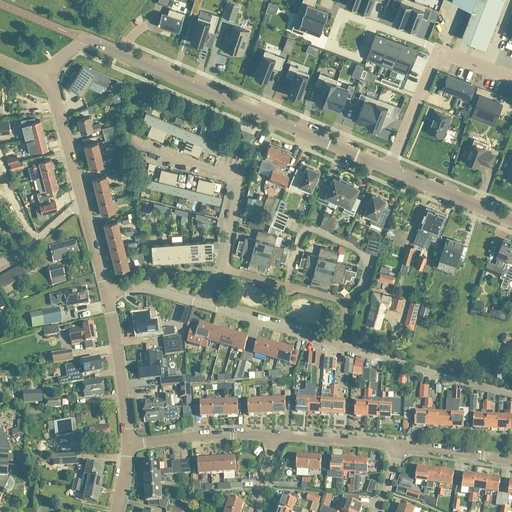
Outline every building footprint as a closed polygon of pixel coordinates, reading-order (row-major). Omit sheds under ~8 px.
[(197,13),(200,1),(195,0),(193,0),(190,11),(197,13)] [(302,0),(297,13),(323,23),(324,18),(327,11),(313,6),(315,0),(302,0)] [(347,0),(346,5),(358,9),(361,0),(347,0)] [(361,0),(358,9),(369,14),(374,0),(375,0),(380,2),(381,0),(361,0)] [(410,0),(394,0),(392,6),(398,9),(393,22),(404,27),(414,1),(410,0)] [(452,0),(452,2),(472,10),(462,38),(486,47),(503,0),(452,0)] [(414,1),(404,27),(416,31),(421,17),(427,20),(432,8),(414,1)] [(227,2),(222,16),(234,20),(238,6),(227,2)] [(161,13),(157,26),(178,33),(184,14),(169,9),(167,14),(161,13)] [(297,13),(290,31),(302,35),(304,29),(318,34),(323,23),(297,13)] [(190,42),(202,46),(207,30),(213,32),(218,16),(212,14),(209,21),(197,17),(196,21),(194,21),(192,28),(194,28),(190,42)] [(241,55),(249,31),(232,26),(229,35),(226,34),(221,49),(224,50),(241,55)] [(376,35),(367,58),(368,59),(368,58),(375,61),(376,62),(376,61),(381,63),(380,63),(381,64),(390,40),(376,35)] [(390,40),(381,64),(382,64),(382,63),(386,65),(386,66),(387,66),(387,65),(392,67),(391,68),(392,68),(401,45),(390,40)] [(401,45),(392,68),(393,68),(393,67),(397,69),(397,70),(398,70),(399,70),(405,72),(405,73),(406,73),(415,50),(401,45)] [(256,67),(253,74),(255,75),(254,77),(266,82),(272,67),(280,70),(284,58),(264,50),(257,68),(256,67)] [(110,77),(82,64),(67,87),(81,96),(91,81),(106,87),(110,77)] [(290,64),(285,76),(293,79),(287,94),(299,99),(300,96),(302,97),(304,90),(303,90),(309,74),(297,70),(298,67),(290,64)] [(319,73),(315,85),(320,87),(315,102),(327,106),(335,84),(335,85),(337,80),(319,73)] [(447,74),(441,89),(462,97),(464,91),(472,94),(475,85),(447,74)] [(110,85),(114,92),(119,89),(116,82),(110,85)] [(335,84),(327,106),(329,107),(329,108),(336,111),(336,109),(339,110),(344,96),(350,98),(354,87),(348,84),(346,89),(335,85),(335,84)] [(360,93),(355,105),(361,107),(356,121),(358,122),(358,123),(364,126),(365,124),(367,125),(368,125),(377,100),(360,93)] [(502,105),(479,96),(474,109),(497,118),(502,105)] [(367,125),(367,126),(379,130),(385,115),(391,118),(393,112),(395,106),(377,99),(377,100),(368,125),(367,125)] [(89,114),(95,112),(93,105),(92,105),(92,106),(87,108),(89,114)] [(156,115),(159,108),(150,105),(149,108),(147,107),(146,111),(156,115)] [(443,139),(451,117),(434,111),(426,132),(426,133),(443,139)] [(154,139),(163,120),(145,113),(142,121),(147,123),(151,125),(149,127),(146,136),(154,139)] [(91,126),(90,123),(92,122),(91,118),(89,119),(88,117),(77,119),(80,133),(85,132),(85,133),(100,129),(99,124),(91,126)] [(21,121),(22,127),(25,139),(25,140),(26,140),(43,135),(40,120),(35,122),(34,118),(21,121)] [(115,131),(119,119),(118,118),(117,118),(114,127),(114,126),(101,129),(103,135),(116,132),(115,131)] [(7,119),(0,119),(0,131),(8,131),(7,119)] [(171,133),(175,125),(163,120),(154,139),(162,142),(165,134),(166,131),(171,133)] [(190,154),(198,135),(177,126),(173,134),(183,138),(186,139),(185,142),(182,151),(190,154)] [(251,143),(254,136),(241,131),(238,138),(251,143)] [(117,138),(116,132),(103,135),(104,140),(102,141),(103,146),(109,144),(108,140),(117,138)] [(47,150),(43,135),(26,140),(29,154),(47,150)] [(201,149),(202,146),(207,148),(211,150),(214,142),(198,135),(190,154),(197,157),(201,149)] [(100,154),(98,147),(97,142),(83,146),(86,158),(100,154)] [(260,165),(257,171),(269,177),(272,171),(281,149),(269,143),(260,165)] [(485,149),(472,144),(465,163),(478,168),(480,163),(491,167),(495,155),(484,151),(485,149)] [(269,177),(268,180),(277,183),(283,186),(287,177),(281,174),(290,152),(281,149),(272,171),(269,177)] [(113,151),(111,151),(105,153),(107,160),(115,158),(113,151)] [(103,166),(100,154),(86,158),(90,170),(103,166)] [(6,159),(8,164),(21,161),(19,156),(17,157),(17,156),(6,159)] [(53,174),(50,159),(38,162),(38,163),(32,164),(34,170),(36,178),(53,174)] [(21,162),(21,161),(8,164),(8,165),(9,169),(10,169),(11,170),(23,167),(21,162)] [(315,185),(318,179),(316,178),(319,172),(306,166),(302,174),(295,171),(288,188),(300,193),(302,187),(311,191),(313,184),(315,185)] [(164,192),(169,172),(160,170),(158,178),(157,181),(148,179),(146,187),(164,192)] [(181,196),(183,188),(174,185),(177,174),(169,172),(164,192),(181,196)] [(51,190),(57,188),(53,174),(36,178),(39,192),(37,193),(40,205),(50,202),(48,197),(53,196),(51,190)] [(108,188),(105,176),(92,179),(95,191),(108,188)] [(337,202),(346,181),(339,178),(338,180),(333,178),(328,189),(322,186),(316,200),(335,208),(337,202)] [(183,197),(201,201),(206,181),(198,179),(195,191),(191,190),(185,188),(183,197)] [(201,201),(219,205),(221,197),(216,196),(211,195),(214,183),(206,181),(201,201)] [(353,199),(358,188),(353,186),(354,184),(346,181),(337,202),(345,206),(342,211),(353,216),(359,202),(353,199)] [(111,200),(108,188),(95,191),(98,203),(111,200)] [(382,228),(389,211),(381,208),(385,200),(372,195),(369,201),(367,200),(364,206),(367,207),(364,214),(372,217),(369,223),(382,228)] [(253,213),(256,199),(248,197),(245,211),(253,213)] [(184,205),(185,200),(178,198),(176,207),(181,208),(182,204),(184,205)] [(112,204),(111,200),(98,203),(101,215),(114,212),(112,204)] [(147,206),(140,208),(141,215),(149,213),(147,206)] [(422,246),(436,212),(426,207),(417,228),(419,229),(413,242),(422,246)] [(180,221),(183,212),(174,209),(173,213),(177,214),(176,220),(180,221)] [(283,230),(287,221),(289,216),(276,210),(270,225),(283,230)] [(438,236),(446,216),(436,212),(422,246),(423,246),(426,239),(430,241),(433,234),(438,236)] [(326,230),(330,218),(324,215),(319,227),(326,230)] [(332,232),(337,220),(330,218),(326,230),(332,232)] [(42,219),(36,225),(41,230),(47,224),(42,219)] [(120,233),(117,221),(103,225),(106,237),(120,233)] [(389,227),(386,236),(393,239),(396,230),(389,227)] [(122,245),(121,238),(132,235),(131,230),(120,233),(106,237),(109,248),(122,245)] [(282,252),(284,248),(274,245),(276,235),(257,230),(255,240),(245,237),(243,242),(238,240),(236,250),(241,251),(239,256),(249,259),(247,269),(266,274),(269,264),(279,267),(280,262),(285,263),(287,254),(282,252)] [(439,260),(455,265),(462,243),(446,238),(439,260)] [(313,249),(314,240),(304,239),(303,248),(313,249)] [(378,256),(382,243),(368,239),(364,252),(378,256)] [(79,256),(74,240),(48,247),(52,263),(79,256)] [(488,260),(484,269),(491,273),(500,276),(511,246),(511,243),(503,240),(496,257),(500,259),(497,265),(488,260)] [(213,259),(212,241),(202,242),(203,260),(213,259)] [(203,260),(202,242),(191,243),(193,261),(203,260)] [(182,261),(181,243),(171,244),(172,262),(182,261)] [(193,261),(191,243),(181,243),(182,261),(193,261)] [(172,262),(171,244),(161,245),(162,263),(172,262)] [(125,257),(122,245),(109,248),(112,260),(125,257)] [(162,263),(161,245),(150,246),(151,263),(162,263)] [(511,246),(500,276),(504,278),(501,286),(506,287),(509,280),(510,280),(511,278),(511,246)] [(345,269),(346,264),(336,262),(339,252),(320,247),(317,257),(307,254),(306,258),(301,257),(298,267),(303,268),(302,273),(312,276),(309,286),(328,291),(331,281),(341,283),(342,279),(355,282),(356,277),(354,277),(356,272),(350,270),(345,269)] [(408,265),(413,249),(406,247),(401,262),(408,265)] [(420,269),(425,257),(419,255),(414,266),(420,269)] [(128,269),(125,257),(112,260),(115,272),(128,269)] [(441,287),(450,265),(440,261),(433,282),(440,284),(435,296),(442,298),(446,288),(441,287)] [(26,262),(20,266),(23,272),(30,268),(26,262)] [(468,265),(460,263),(458,271),(467,272),(468,265)] [(66,282),(62,267),(61,265),(47,268),(52,286),(66,282)] [(4,288),(25,276),(19,266),(0,276),(0,289),(1,290),(4,288)] [(394,286),(396,278),(380,274),(378,282),(394,286)] [(432,295),(434,283),(427,282),(425,294),(432,295)] [(88,303),(85,288),(85,287),(64,291),(64,293),(56,294),(57,301),(65,299),(67,307),(88,303)] [(366,325),(379,328),(385,307),(388,307),(390,297),(373,293),(370,301),(372,302),(366,325)] [(403,299),(393,297),(389,310),(399,313),(403,299)] [(410,301),(408,308),(417,310),(419,303),(410,301)] [(426,317),(428,306),(421,304),(418,315),(426,317)] [(182,306),(180,314),(188,316),(190,308),(182,306)] [(481,315),(483,309),(473,306),(472,312),(475,313),(481,315)] [(58,308),(41,311),(41,312),(29,314),(30,320),(32,328),(44,325),(61,322),(58,308)] [(506,312),(491,311),(491,320),(506,321),(506,312)] [(158,334),(158,335),(163,335),(164,338),(174,337),(173,327),(161,329),(161,326),(157,327),(157,324),(150,325),(149,314),(136,316),(138,336),(158,334)] [(95,340),(92,324),(75,327),(72,326),(64,328),(64,331),(68,330),(71,345),(84,342),(85,350),(92,349),(92,348),(91,348),(90,341),(95,340)] [(206,348),(208,342),(212,328),(200,324),(198,330),(191,328),(187,343),(201,347),(201,346),(206,348)] [(58,334),(57,326),(43,329),(44,336),(58,334)] [(220,345),(224,331),(212,328),(208,342),(220,345)] [(231,348),(235,334),(224,331),(220,345),(231,348)] [(241,380),(246,362),(248,353),(244,352),(248,337),(235,334),(231,348),(242,351),(234,380),(241,380)] [(511,357),(511,335),(509,335),(508,335),(506,335),(505,335),(504,336),(503,337),(502,338),(502,339),(502,340),(502,341),(502,342),(503,343),(503,344),(504,344),(505,345),(506,345),(503,355),(511,357)] [(181,336),(174,337),(164,338),(163,338),(165,355),(183,353),(181,336)] [(254,355),(265,358),(269,343),(257,340),(253,354),(254,355)] [(277,361),(281,347),(269,343),(265,358),(277,361)] [(293,352),(293,350),(281,347),(277,361),(295,366),(298,354),(293,352)] [(72,361),(71,353),(71,350),(51,354),(53,365),(72,361)] [(304,364),(312,364),(312,353),(305,352),(304,364)] [(138,364),(140,380),(161,377),(160,369),(163,369),(161,353),(141,355),(141,356),(142,363),(138,364)] [(83,381),(82,374),(101,371),(98,359),(79,362),(79,364),(65,366),(67,378),(58,379),(59,385),(77,382),(81,382),(83,381)] [(345,364),(344,374),(351,375),(353,360),(346,359),(346,364),(345,364)] [(501,381),(505,366),(498,364),(493,378),(501,381)] [(353,366),(353,375),(362,376),(362,369),(353,366)] [(378,418),(379,405),(374,404),(374,399),(372,399),(372,391),(374,391),(376,370),(370,370),(369,382),(368,390),(366,417),(378,418)] [(185,376),(176,377),(177,377),(177,385),(185,384),(185,376)] [(104,394),(102,378),(83,381),(81,382),(84,398),(104,394)] [(190,397),(190,385),(180,385),(180,397),(190,397)] [(212,391),(212,386),(205,387),(206,392),(207,392),(208,402),(200,403),(200,418),(214,417),(213,402),(212,391)] [(428,394),(428,392),(428,386),(419,386),(419,398),(428,398),(428,394)] [(366,417),(368,390),(365,390),(364,399),(363,398),(363,403),(355,403),(354,416),(366,417)] [(463,428),(463,415),(458,415),(459,402),(457,402),(457,400),(460,400),(460,390),(452,390),(452,392),(450,427),(463,428)] [(41,391),(23,392),(23,403),(42,402),(41,391)] [(450,427),(452,392),(446,392),(445,414),(439,414),(438,427),(450,427)] [(319,413),(320,400),(314,400),(315,395),(313,395),(309,394),(309,399),(308,399),(307,413),(319,413)] [(172,408),(170,395),(161,396),(161,399),(142,401),(143,412),(163,410),(172,408)] [(477,395),(470,395),(469,413),(476,413),(477,395)] [(331,414),(332,401),(333,401),(333,396),(329,396),(327,396),(327,401),(320,400),(319,413),(331,414)] [(307,413),(308,399),(297,398),(296,412),(307,413)] [(45,400),(45,401),(45,407),(45,408),(60,407),(59,399),(45,400)] [(285,414),(285,399),(272,400),(273,415),(285,414)] [(260,415),(260,400),(247,401),(248,416),(260,415)] [(273,415),(272,400),(260,400),(260,415),(273,415)] [(238,416),(237,401),(225,402),(225,417),(238,416)] [(345,402),(333,401),(332,401),(331,414),(344,415),(345,402)] [(225,417),(225,402),(213,402),(214,417),(225,417)] [(390,419),(391,405),(379,405),(378,418),(390,419)] [(192,418),(191,407),(183,407),(184,419),(192,418)] [(165,420),(165,421),(178,419),(176,408),(172,408),(163,410),(143,412),(144,423),(164,421),(164,420),(165,420)] [(405,408),(404,421),(405,421),(404,424),(409,424),(409,421),(412,421),(413,409),(405,408)] [(438,427),(439,414),(433,413),(433,408),(430,408),(427,408),(427,413),(426,426),(438,427)] [(486,414),(486,411),(482,411),(481,411),(480,416),(473,415),(473,429),(485,429),(485,416),(486,414)] [(486,411),(486,414),(485,416),(485,429),(496,430),(497,417),(492,416),(492,411),(489,411),(486,411)] [(426,426),(427,413),(415,412),(414,426),(426,426)] [(509,430),(510,412),(506,412),(504,412),(504,417),(497,417),(496,430),(509,430)] [(110,440),(108,425),(76,430),(74,419),(47,422),(49,439),(77,436),(77,438),(86,437),(87,443),(110,440)] [(4,434),(2,428),(0,428),(0,442),(7,440),(8,439),(6,433),(4,434)] [(0,464),(8,465),(8,452),(11,452),(7,440),(0,442),(0,464)] [(259,447),(255,451),(259,455),(263,451),(259,447)] [(81,454),(58,455),(59,466),(77,465),(76,457),(82,457),(81,454)] [(307,470),(308,457),(297,456),(296,469),(307,470)] [(320,471),(321,458),(308,457),(307,470),(320,471)] [(236,473),(235,458),(222,459),(223,474),(236,473)] [(327,465),(326,478),(335,479),(342,480),(342,472),(343,459),(331,458),(330,465),(327,465)] [(223,474),(222,459),(210,460),(211,475),(223,474)] [(343,459),(342,472),(349,473),(349,478),(351,478),(350,487),(353,487),(354,478),(354,476),(355,460),(343,459)] [(211,475),(210,460),(197,460),(198,476),(211,475)] [(355,460),(354,476),(359,477),(360,474),(366,474),(367,461),(355,460)] [(160,471),(159,463),(151,464),(151,461),(144,461),(144,464),(144,477),(160,476),(164,476),(164,475),(173,474),(172,470),(160,471)] [(190,473),(189,461),(180,462),(181,474),(190,473)] [(181,474),(180,462),(172,462),(172,470),(173,474),(181,474)] [(100,478),(103,467),(86,463),(84,475),(88,476),(100,478)] [(294,475),(294,463),(284,463),(284,474),(294,475)] [(11,490),(14,483),(13,479),(7,476),(8,465),(0,464),(0,487),(7,491),(11,490)] [(427,482),(429,469),(417,468),(415,481),(422,482),(421,488),(427,489),(428,483),(427,482)] [(439,484),(441,471),(429,469),(427,482),(428,483),(439,484)] [(451,486),(453,473),(441,471),(439,484),(451,486)] [(473,494),(475,476),(463,474),(461,487),(469,489),(468,493),(469,494),(469,498),(475,499),(476,495),(473,494)] [(102,479),(100,478),(88,476),(84,475),(82,475),(81,482),(74,480),(73,486),(80,487),(86,488),(99,492),(102,479)] [(161,483),(165,483),(164,476),(160,476),(144,477),(145,490),(161,489),(161,483)] [(485,491),(487,478),(475,476),(473,494),(476,495),(479,495),(480,490),(485,491)] [(401,485),(411,487),(413,480),(403,478),(401,485)] [(498,493),(499,480),(487,478),(485,491),(485,496),(484,503),(488,503),(489,497),(491,497),(491,492),(498,493)] [(370,480),(366,493),(373,495),(377,482),(370,480)] [(97,504),(99,492),(86,488),(80,487),(73,486),(72,491),(85,493),(83,501),(97,504)] [(145,490),(146,501),(159,501),(159,508),(167,510),(166,511),(182,511),(183,511),(168,505),(169,501),(161,496),(161,489),(145,490)] [(417,500),(424,503),(425,496),(420,494),(407,490),(405,496),(417,500)] [(318,504),(320,498),(308,494),(307,500),(318,504)] [(324,494),(320,506),(326,507),(329,496),(324,494)] [(294,507),(296,501),(281,496),(278,509),(288,511),(301,511),(302,510),(294,507)] [(356,504),(358,497),(343,496),(342,500),(338,511),(339,511),(359,511),(362,506),(356,504)] [(437,501),(425,496),(424,503),(436,508),(437,501)] [(231,511),(240,511),(244,503),(229,498),(226,510),(231,511)]
